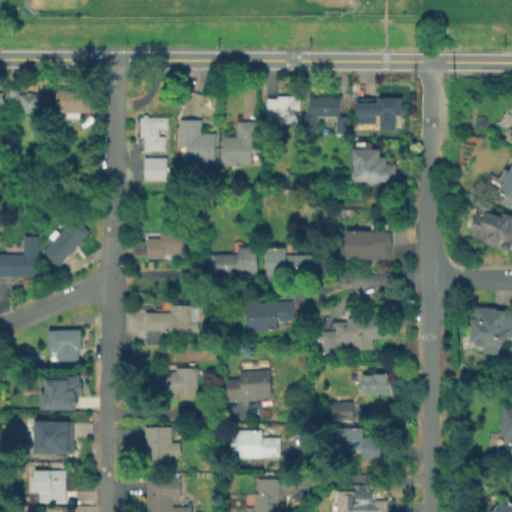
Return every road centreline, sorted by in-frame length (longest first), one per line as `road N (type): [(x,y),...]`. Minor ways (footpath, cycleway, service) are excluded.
road 1 (tertiary): [(511,63),(0,59)]
road 2 (residential): [(114,60),(106,511)]
road 3 (residential): [(429,62),(428,511)]
